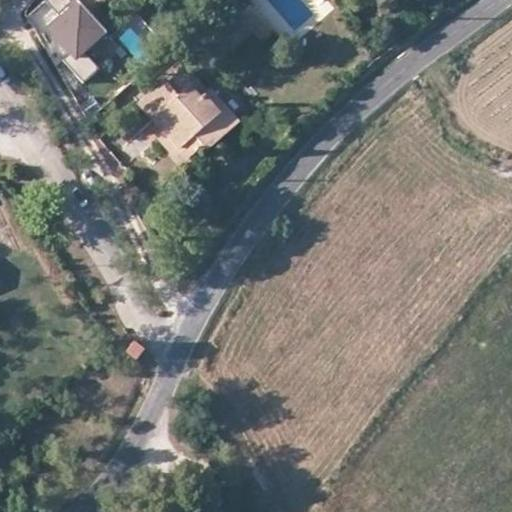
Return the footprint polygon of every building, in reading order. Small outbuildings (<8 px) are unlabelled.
[(74,0),(52,0),(46,5),(63,25),(49,36),(70,62),(65,66),(83,89),(100,75),(88,60),(110,42),(74,0)] [(249,28),(254,34),(263,44),(273,35),(249,9),(214,40),(223,51),(249,28)] [(228,57),(254,34),(249,28),(223,51),(228,57)] [(170,129),(166,133),(190,162),(203,152),(206,155),(239,126),(211,92),(206,96),(186,72),(168,88),(164,84),(147,99),(170,129)] [(162,136),(166,133),(170,129),(147,99),(138,106),(162,136)] [(190,162),(166,133),(162,136),(157,140),(181,169),(190,162)] [(146,363),(138,355),(131,364),(138,372),(146,363)]
